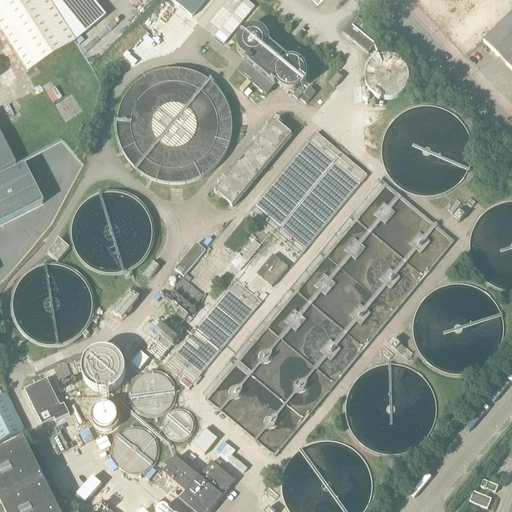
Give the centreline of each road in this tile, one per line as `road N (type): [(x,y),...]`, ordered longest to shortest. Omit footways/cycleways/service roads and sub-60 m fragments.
road 1 (primary): [(511,125),(395,0)]
road 2 (unclassified): [(423,511),(511,402)]
